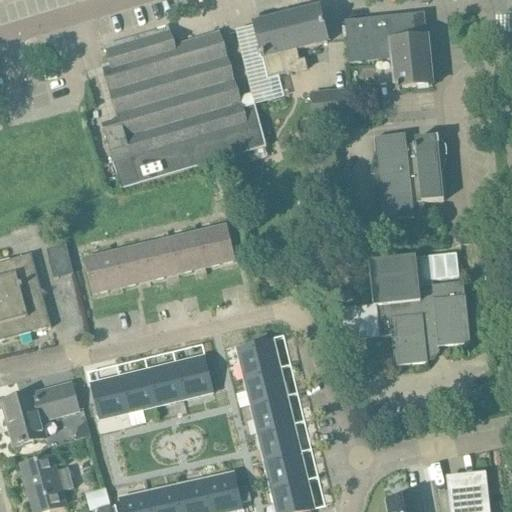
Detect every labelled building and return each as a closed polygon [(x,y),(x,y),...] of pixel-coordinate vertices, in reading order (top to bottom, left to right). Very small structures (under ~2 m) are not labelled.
[(255,28),(263,61),(268,82),(307,72),(305,63),(300,64),(297,53),(328,45),(320,11),(255,28)] [(395,92),(432,88),(425,16),(345,25),(349,66),(392,61),(395,92)] [(121,192),(140,187),(266,150),(255,108),(241,112),(218,37),(173,50),(168,35),(107,53),(112,68),(104,71),(120,123),(102,128),(121,192)] [(352,119),(348,91),(311,95),(313,123),(352,119)] [(375,142),(382,210),(384,225),(405,223),(407,235),(426,233),(424,221),(423,206),(444,204),(438,141),(415,143),(416,148),(407,149),(406,139),(375,142)] [(226,227),(203,233),(198,234),(207,271),(235,264),(226,227)] [(198,234),(176,239),(170,241),(178,278),(207,271),(198,234)] [(170,241),(144,247),(141,248),(150,284),(178,278),(170,241)] [(66,247),(47,252),(54,282),(74,277),(66,247)] [(141,248),(118,253),(113,254),(121,291),(150,284),(141,248)] [(113,254),(84,261),(93,298),(121,291),(113,254)] [(459,280),(457,256),(421,260),(423,284),(459,280)] [(0,290),(6,289),(4,281),(15,277),(23,306),(43,301),(31,257),(0,265),(0,290)] [(335,344),(393,338),(397,369),(427,365),(425,350),(469,346),(462,285),(418,290),(414,261),(369,266),(374,310),(332,314),(335,344)] [(6,289),(0,290),(0,344),(51,330),(43,301),(23,306),(15,277),(4,281),(6,289)] [(238,353),(245,381),(280,372),(274,344),(238,353)] [(205,360),(176,367),(185,403),(214,396),(205,360)] [(176,367),(148,374),(157,410),(185,403),(176,367)] [(280,372),(245,381),(252,409),(287,401),(280,372)] [(148,374),(120,381),(128,417),(157,410),(148,374)] [(128,417),(120,381),(91,387),(100,424),(128,417)] [(73,387),(33,398),(33,397),(3,405),(15,450),(46,442),(42,426),(81,415),(80,413),(84,412),(77,387),(73,388),(73,387)] [(287,401),(252,409),(258,437),(294,429),(287,401)] [(294,429),(258,437),(265,465),(300,457),(294,429)] [(300,457),(265,465),(272,493),(307,485),(300,457)] [(69,471),(58,474),(55,460),(20,469),(27,496),(31,495),(35,511),(61,511),(68,510),(64,494),(74,491),(69,471)] [(234,477),(206,483),(211,511),(241,511),(240,506),(251,503),(248,489),(237,491),(234,477)] [(452,511),(486,511),(483,480),(449,484),(452,511)] [(211,511),(206,483),(177,489),(182,511),(211,511)] [(313,511),(307,485),(272,493),(276,511),(313,511)] [(182,511),(177,489),(149,495),(152,511),(182,511)] [(105,491),(85,496),(89,511),(94,511),(110,508),(105,491)] [(152,511),(149,495),(121,501),(122,511),(152,511)] [(387,511),(421,511),(419,499),(386,506),(387,511)]
